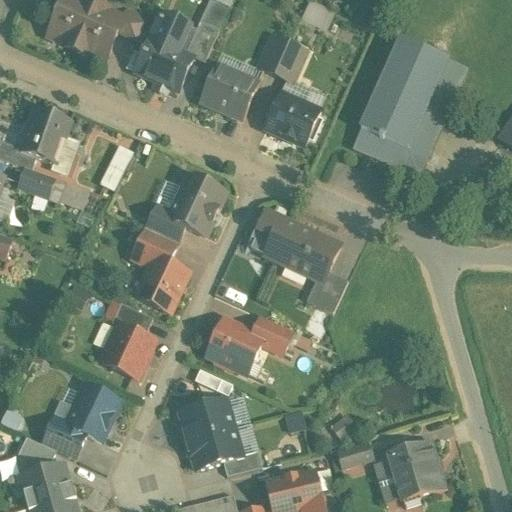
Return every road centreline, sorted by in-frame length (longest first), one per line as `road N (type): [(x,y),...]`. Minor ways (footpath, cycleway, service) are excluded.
road 1 (residential): [(264,181),(140,442),(152,487)]
road 2 (residential): [(0,59),(264,181)]
road 3 (residential): [(444,249),(443,296),(507,511)]
road 4 (residential): [(264,181),(444,249)]
